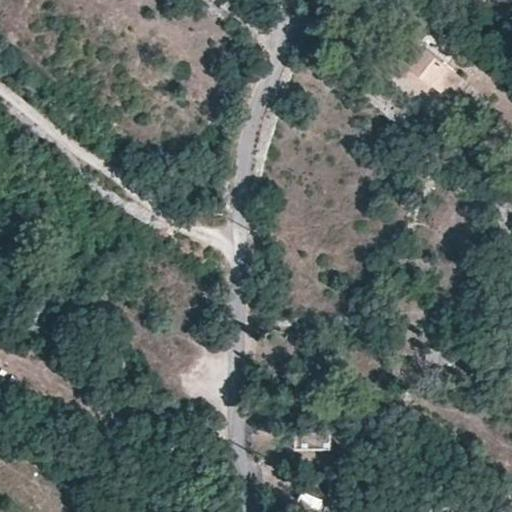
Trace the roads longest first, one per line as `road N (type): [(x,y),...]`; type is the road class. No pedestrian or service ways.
road 1 (unclassified): [(250,511),(237,433),(234,234),(250,130),(286,30)]
road 2 (track): [(234,234),(201,235),(155,208),(0,90)]
